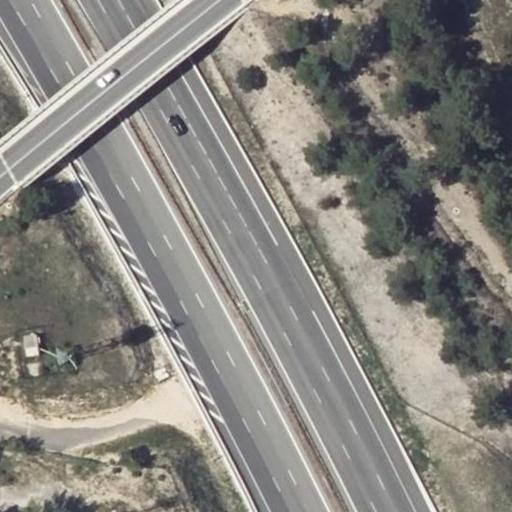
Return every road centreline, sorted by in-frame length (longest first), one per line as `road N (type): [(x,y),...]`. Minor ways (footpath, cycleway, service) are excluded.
road 1 (motorway): [(20,0),(232,379),(297,511)]
road 2 (motorway): [(385,511),(166,78),(116,0)]
road 3 (secondary): [(0,176),(219,0)]
